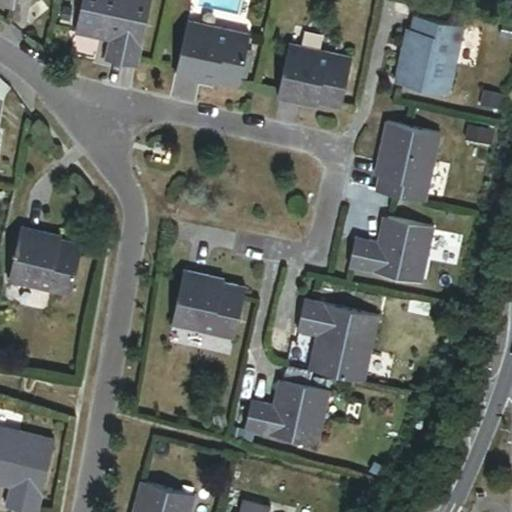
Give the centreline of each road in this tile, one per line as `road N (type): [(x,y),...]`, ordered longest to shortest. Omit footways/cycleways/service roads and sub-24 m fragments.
road 1 (residential): [(62,97),(141,105),(342,150),(316,259),(243,242)]
road 2 (residential): [(62,97),(130,208),(76,511)]
road 3 (primary): [(511,373),(453,511)]
road 4 (unknown): [(296,254),(256,380)]
